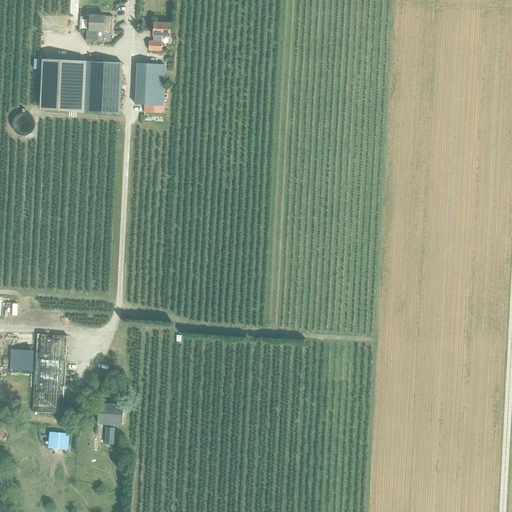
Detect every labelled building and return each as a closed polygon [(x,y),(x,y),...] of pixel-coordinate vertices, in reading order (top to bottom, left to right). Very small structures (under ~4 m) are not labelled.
[(127,10),(119,10),(118,21),(126,22),(127,10)] [(86,30),(85,40),(109,42),(109,35),(112,35),(113,16),(104,16),(104,15),(90,15),(89,30),(86,30)] [(148,50),(160,51),(162,51),(162,36),(170,37),(171,23),(153,22),(153,32),(153,36),(153,41),(149,41),(148,50)] [(40,110),(119,114),(122,63),(42,59),(40,110)] [(165,65),(160,65),(137,64),(135,104),(145,104),(144,112),(163,113),(165,65)] [(31,411),(62,413),(67,335),(36,333),(31,411)] [(9,370),(30,371),(31,350),(10,349),(9,370)] [(123,426),(124,404),(97,403),(96,424),(109,425),(109,427),(106,426),(105,443),(113,444),(114,425),(123,426)]
